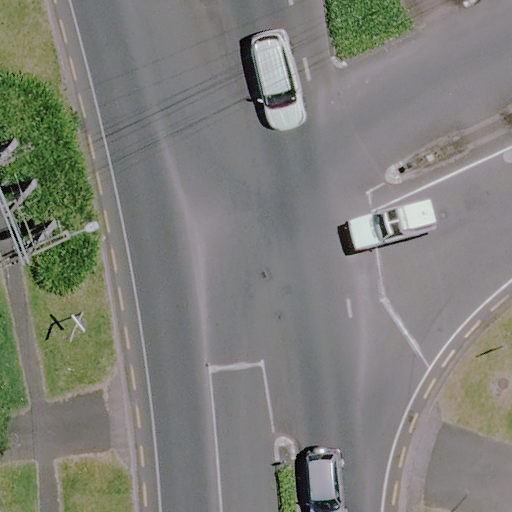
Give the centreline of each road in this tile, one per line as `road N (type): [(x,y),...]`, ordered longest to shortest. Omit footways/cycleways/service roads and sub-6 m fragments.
road 1 (secondary): [(285,511),(278,239)]
road 2 (tertiary): [(511,127),(278,239)]
road 3 (secondary): [(278,239),(215,0)]
